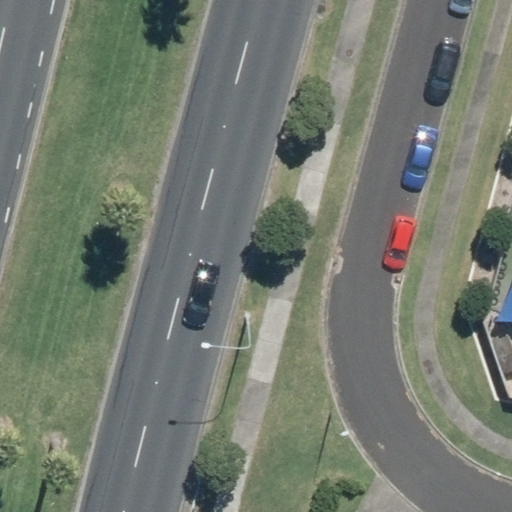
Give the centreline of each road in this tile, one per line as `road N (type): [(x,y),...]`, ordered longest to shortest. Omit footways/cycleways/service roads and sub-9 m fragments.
road 1 (residential): [(504,511),(414,468),(369,375),(357,284),(439,0)]
road 2 (primary): [(250,0),(112,511)]
